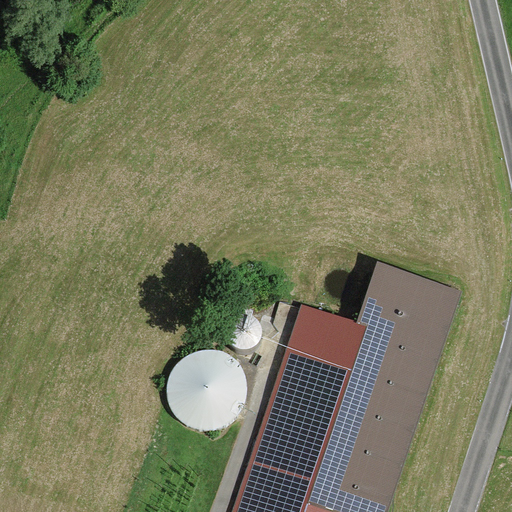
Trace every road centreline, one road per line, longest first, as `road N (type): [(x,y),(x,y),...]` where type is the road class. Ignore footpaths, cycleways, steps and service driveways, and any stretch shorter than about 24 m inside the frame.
road 1 (tertiary): [(462,511),(511,361)]
road 2 (tertiary): [(511,128),(482,0)]
